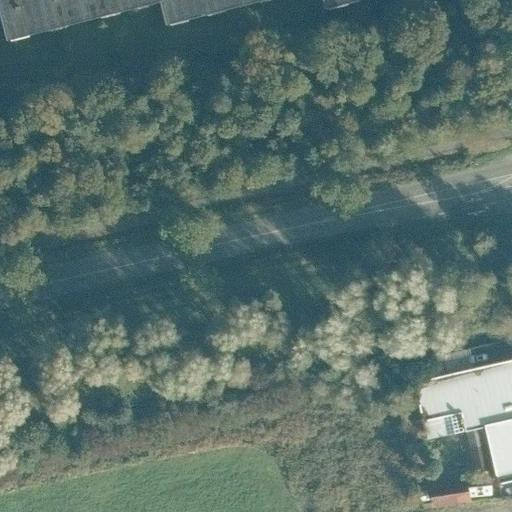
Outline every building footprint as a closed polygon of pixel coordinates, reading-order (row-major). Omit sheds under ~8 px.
[(158,0),(0,0),(0,24),(4,42),(159,3),(158,0)] [(158,0),(159,3),(164,25),(270,0),(158,0)] [(320,0),(322,8),(355,0),(320,0)] [(511,353),(505,355),(411,376),(423,413),(440,410),(445,431),(487,421),(498,471),(499,476),(511,473),(511,353)] [(470,429),(473,469),(490,468),(487,428),(470,429)] [(428,473),(432,498),(471,492),(467,466),(428,473)]
